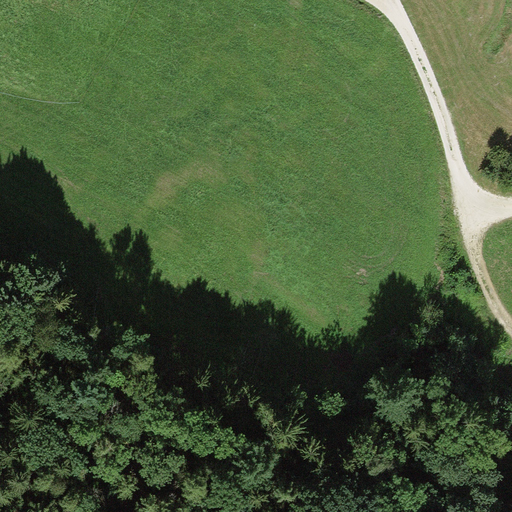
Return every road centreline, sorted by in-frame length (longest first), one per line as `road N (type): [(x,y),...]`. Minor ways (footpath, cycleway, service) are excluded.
road 1 (track): [(387,0),(425,69),(469,215),(511,210)]
road 2 (track): [(469,215),(486,287),(511,337)]
